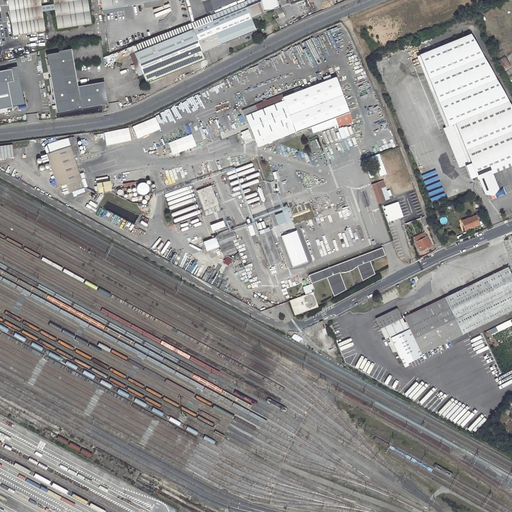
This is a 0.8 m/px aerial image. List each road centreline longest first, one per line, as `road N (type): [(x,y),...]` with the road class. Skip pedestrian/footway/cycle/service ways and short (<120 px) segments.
road 1 (residential): [(442,254),(306,323),(279,325),(0,173)]
road 2 (residential): [(341,12),(135,112),(0,133)]
road 3 (residential): [(341,12),(442,254)]
road 4 (unknown): [(490,210),(443,161),(400,80)]
